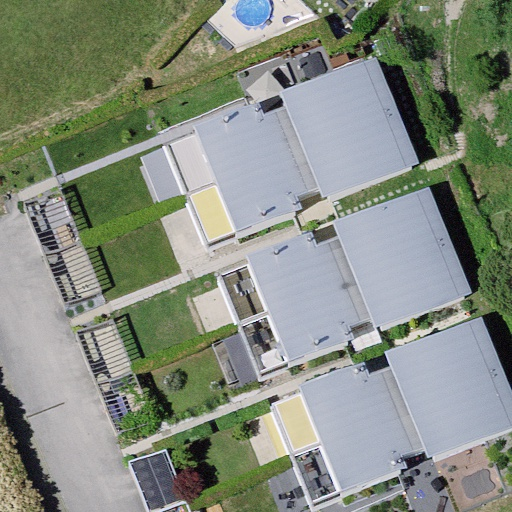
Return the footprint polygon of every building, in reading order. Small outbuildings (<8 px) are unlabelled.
[(387,72),(171,154),(208,251),(424,169),(387,72)] [(103,184),(36,209),(72,301),(138,275),(103,184)] [(441,201),(225,284),(262,381),(478,298),(441,201)] [(156,313),(89,339),(125,430),(191,405),(156,313)] [(511,384),(489,325),(273,408),(310,505),(511,427),(511,384)] [(239,511),(211,437),(144,462),(163,511),(239,511)]
